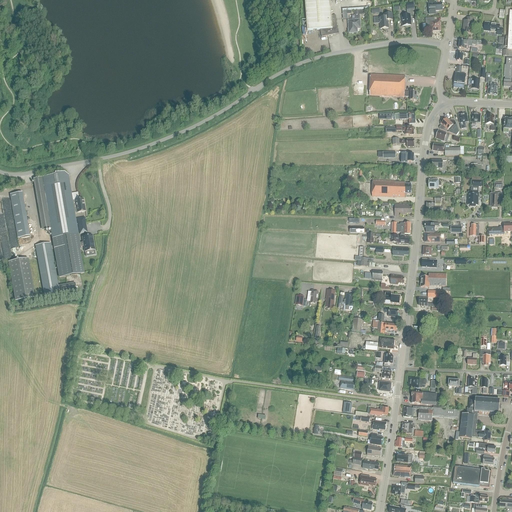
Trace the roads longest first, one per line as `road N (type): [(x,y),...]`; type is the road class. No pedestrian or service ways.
road 1 (unclassified): [(446,45),(399,41),(316,57),(152,144),(0,173)]
road 2 (secondary): [(418,220),(399,369)]
road 3 (secondary): [(399,369),(378,511)]
road 4 (secondary): [(443,105),(425,137),(418,220)]
